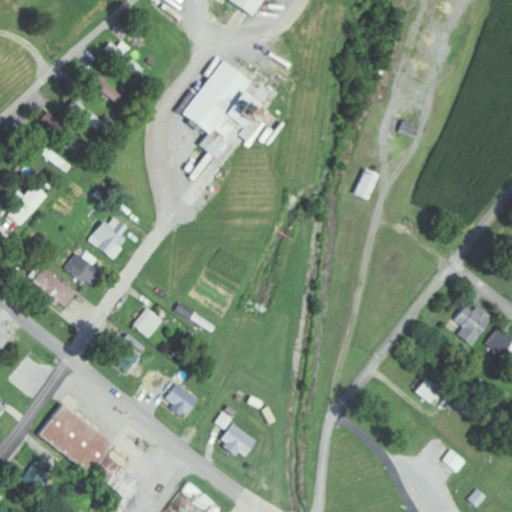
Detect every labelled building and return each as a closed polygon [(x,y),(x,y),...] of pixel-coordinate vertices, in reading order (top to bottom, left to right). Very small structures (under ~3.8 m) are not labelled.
[(229,0),(260,0),(250,15),(229,0)] [(144,70),(125,55),(130,49),(121,42),(117,47),(110,42),(103,50),(139,77),(144,70)] [(179,117),(205,134),(196,147),(216,160),(231,137),(248,148),(264,124),(259,121),(263,115),(256,109),(266,94),(217,61),(179,117)] [(121,96),(94,72),(87,79),(114,104),(121,96)] [(106,122),(76,102),(70,111),(100,131),(106,122)] [(41,120),(50,127),(56,120),(46,113),(41,120)] [(418,127),(402,122),(398,132),(414,137),(418,127)] [(75,152),(84,143),(63,123),(54,133),(75,152)] [(64,172),(69,164),(45,148),(40,155),(64,172)] [(352,195),(367,201),(377,175),(363,170),(352,195)] [(21,226),(44,197),(31,186),(7,215),(21,226)] [(126,228),(112,218),(107,225),(101,221),(87,242),(112,259),(126,240),(120,236),(126,228)] [(92,267),(97,259),(86,252),(82,258),(75,254),(64,271),(89,286),(99,271),(92,267)] [(73,293),(46,269),(31,285),(58,309),(73,293)] [(464,328),(458,336),(472,346),(492,317),(477,306),(473,312),(466,306),(455,321),(464,328)] [(162,321),(146,308),(132,326),(147,339),(162,321)] [(511,340),(499,328),(485,344),(506,363),(511,355),(511,340)] [(122,339),(139,352),(144,346),(127,333),(122,339)] [(108,361),(126,374),(138,356),(121,344),(108,361)] [(155,392),(165,380),(153,372),(144,384),(155,392)] [(428,403),(440,390),(427,378),(415,391),(428,403)] [(197,399),(176,384),(163,402),(184,417),(197,399)] [(62,404),(115,444),(89,477),(37,437),(62,404)] [(214,423),(224,431),(232,420),(222,413),(214,423)] [(238,453),(245,458),(256,442),(230,424),(217,443),(236,456),(238,453)] [(124,500),(138,483),(107,457),(93,474),(124,500)] [(20,478),(38,495),(51,482),(32,464),(20,478)]
